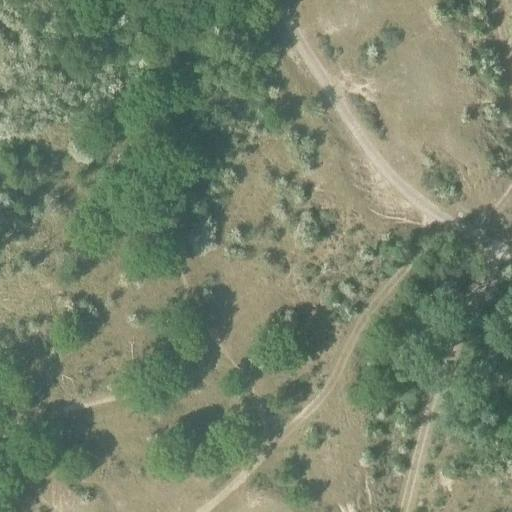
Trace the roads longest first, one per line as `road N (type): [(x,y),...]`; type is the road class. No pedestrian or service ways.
road 1 (track): [(406,511),(452,340),(499,249)]
road 2 (track): [(439,218),(388,178),(272,0)]
road 3 (track): [(470,0),(511,134)]
